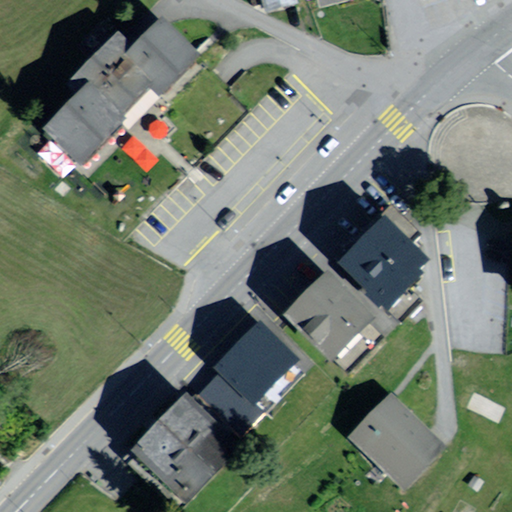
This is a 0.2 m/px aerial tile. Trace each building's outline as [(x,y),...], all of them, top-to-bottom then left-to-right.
[(45,133),(76,165),(120,123),(116,119),(150,87),(157,94),(192,61),(159,27),(130,54),(119,42),(79,80),(89,91),(45,133)] [(420,238),(398,215),(344,268),(387,312),(412,289),(407,284),(428,263),(415,250),(411,246),(420,238)] [(368,323),(328,284),(292,321),(332,360),(368,323)] [(296,369),(258,332),(230,361),(219,372),(257,409),(296,369)] [(450,444),(392,392),(352,437),(410,489),(450,444)] [(242,444),(195,397),(165,428),(131,463),(177,509),(242,444)]
